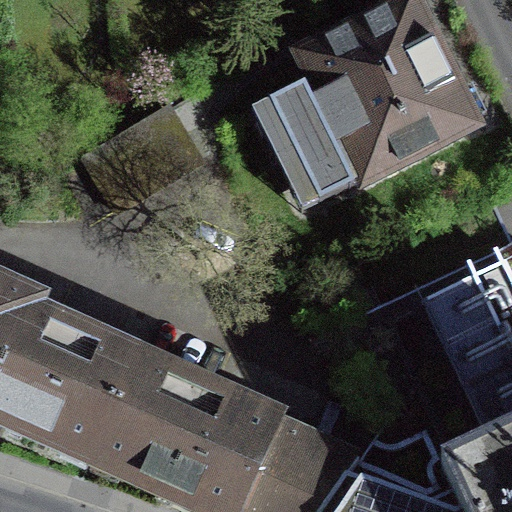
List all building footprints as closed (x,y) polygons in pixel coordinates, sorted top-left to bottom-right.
[(304,88),(270,105),(319,205),(354,188),(353,186),(363,181),(363,183),(474,128),(412,4),(370,24),(369,22),(355,29),(342,36),(343,38),(322,48),(328,60),(308,70),(315,85),(305,90),(304,88)] [(158,186),(202,160),(171,108),(82,160),(113,213),(158,186)] [(511,511),(511,246),(340,327),(386,424),(372,443),(378,447),(381,448),(385,449),(388,450),(391,450),(395,450),(398,449),(400,448),(424,437),(435,462),(434,463),(432,465),(431,467),(430,469),(430,471),(429,473),(430,475),(430,478),(431,480),(436,491),(436,492),(435,493),(434,494),(433,495),(432,495),(431,496),(430,496),(429,496),(427,496),(356,464),(322,511),(511,511)] [(91,465),(136,365),(137,363),(56,326),(56,324),(35,315),(38,307),(0,290),(0,425),(60,453),(61,451),(91,465)] [(136,365),(91,465),(195,511),(322,511),(356,464),(136,365)]
